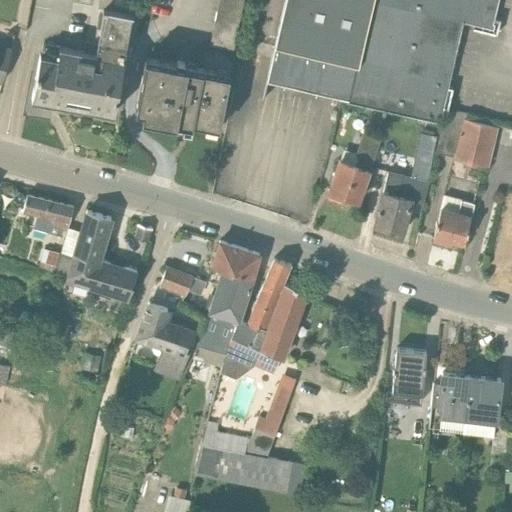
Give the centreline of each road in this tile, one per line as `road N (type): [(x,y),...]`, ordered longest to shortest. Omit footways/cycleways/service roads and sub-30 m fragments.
road 1 (tertiary): [(511,310),(405,283),(171,203)]
road 2 (track): [(82,511),(125,338)]
road 3 (tertiary): [(171,203),(0,154)]
road 4 (unclassified): [(125,338),(171,203)]
